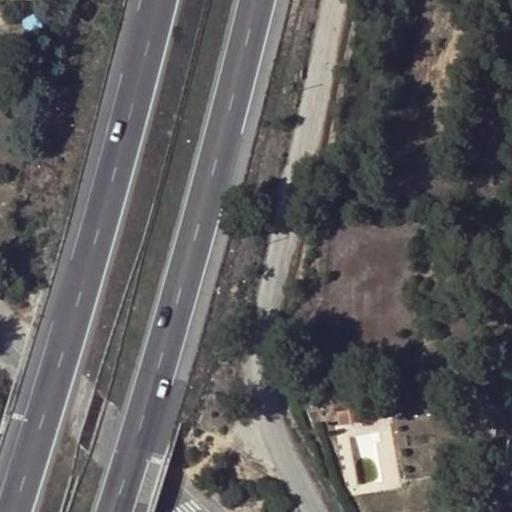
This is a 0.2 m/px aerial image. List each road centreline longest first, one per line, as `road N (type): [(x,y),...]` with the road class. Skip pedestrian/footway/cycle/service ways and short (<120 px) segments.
road 1 (motorway): [(112,511),(214,199),(257,0)]
road 2 (motorway): [(148,0),(108,175),(10,511)]
road 3 (unclassified): [(309,511),(267,423),(263,358),(341,0)]
road 4 (residential): [(0,332),(180,511)]
